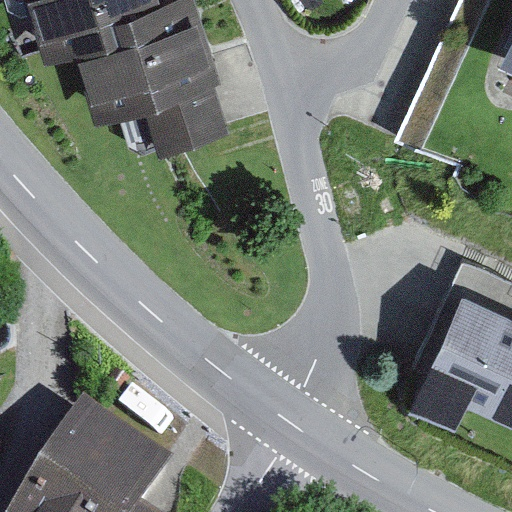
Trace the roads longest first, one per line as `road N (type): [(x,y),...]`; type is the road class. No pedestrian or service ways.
road 1 (tertiary): [(291,424),(181,343),(0,163)]
road 2 (residential): [(288,72),(338,307),(291,424)]
road 3 (tertiary): [(430,511),(291,424)]
road 4 (residential): [(288,72),(355,64),(390,0)]
